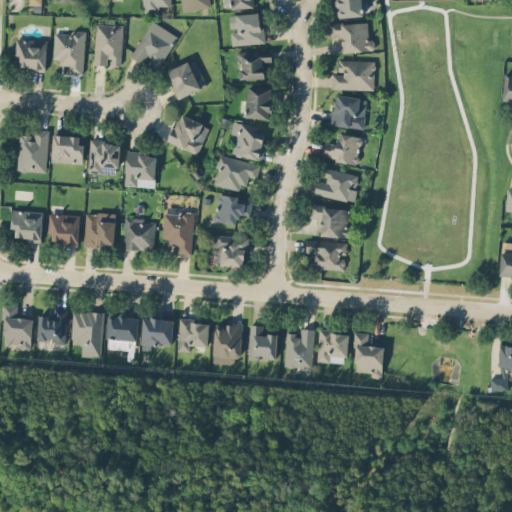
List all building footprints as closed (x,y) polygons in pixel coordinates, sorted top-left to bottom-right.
[(169,2),(169,0),(141,0),(141,11),(160,11),(160,2),(169,2)] [(179,0),(181,10),(209,6),(208,0),(179,0)] [(230,0),(231,8),(254,6),(253,0),(230,0)] [(336,0),(336,15),(360,15),(360,0),(336,0)] [(232,43),(262,41),(261,12),(237,13),(237,21),(231,21),(232,43)] [(130,55),(156,71),(177,34),(151,19),(130,55)] [(339,50),(371,50),(371,21),(328,21),(328,32),(339,32),(339,50)] [(120,64),(122,23),(94,22),(93,63),(120,64)] [(81,73),(84,30),(54,28),(51,60),(67,61),(66,72),(81,73)] [(45,38),(15,38),(15,59),(23,59),(23,68),(44,68),(45,38)] [(237,50),(237,77),(262,77),(262,65),(270,65),(270,50),(237,50)] [(178,97),(206,84),(193,57),(166,70),(178,97)] [(373,88),(373,59),(341,59),(341,68),(331,68),(331,88),(373,88)] [(511,70),(503,70),(502,100),(511,100),(511,70)] [(270,86),(247,85),(246,116),(270,116),(270,86)] [(329,123),(362,127),(366,97),(333,93),(329,123)] [(208,124),(179,112),(167,140),(196,152),(208,124)] [(258,158),(266,128),(233,120),(228,141),(233,142),(231,151),(258,158)] [(28,135),(19,135),(16,169),(45,171),(48,129),(29,127),(28,135)] [(361,136),(339,131),(337,141),(326,139),(323,156),(355,163),(361,136)] [(83,135),(53,133),(50,160),(81,163),(83,135)] [(119,141),(90,138),(86,170),(106,172),(108,163),(117,164),(119,141)] [(154,186),(156,152),(126,150),(123,184),(154,186)] [(254,183),(259,163),(217,153),(210,182),(242,190),(245,180),(254,183)] [(314,193),(354,201),(357,187),(356,187),(358,174),(327,167),(324,181),(317,179),(314,193)] [(237,223),(238,214),(248,215),(251,197),(217,193),(214,220),(237,223)] [(318,234),(350,235),(351,206),(310,204),(309,213),(319,214),(318,234)] [(162,241),(172,241),(172,251),(192,252),(193,207),(163,206),(162,241)] [(42,210),(12,208),(11,228),(19,228),(18,238),(40,239),(42,210)] [(77,241),(78,213),(48,212),(48,240),(77,241)] [(114,220),(105,219),(105,213),(85,213),(83,245),(112,246),(114,220)] [(153,249),(154,215),(123,214),(122,248),(153,249)] [(213,263),(243,266),(247,236),(208,232),(207,245),(215,245),(213,263)] [(305,257),(313,257),(312,267),(344,268),(345,240),(306,239),(305,257)] [(511,242),(511,251),(500,250),(499,276),(511,276),(511,242)] [(17,304),(4,303),(2,346),(30,347),(32,315),(17,314),(17,304)] [(50,316),(39,315),(37,339),(63,341),(66,308),(51,307),(50,316)] [(80,354),(100,355),(103,311),(72,309),(70,342),(81,343),(80,354)] [(138,314),(108,313),(106,347),(136,349),(138,314)] [(141,346),(171,346),(171,317),(142,317),(141,346)] [(176,348),(205,351),(208,320),(179,317),(176,348)] [(239,362),(240,322),(214,321),(213,361),(239,362)] [(274,358),(275,334),(265,334),(266,324),(249,323),(247,357),(274,358)] [(311,365),(311,328),(284,328),(284,365),(311,365)] [(316,359),(344,362),(348,331),(319,328),(316,359)] [(354,331),(353,372),(381,372),(382,343),(365,343),(365,332),(354,331)] [(506,390),(506,369),(511,369),(511,378),(511,343),(498,343),(498,376),(490,376),(489,389),(506,390)]
